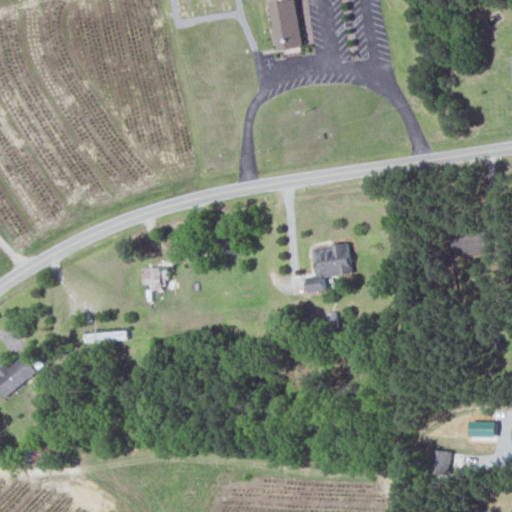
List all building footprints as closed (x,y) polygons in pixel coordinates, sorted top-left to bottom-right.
[(277,49),(303,46),(298,0),(278,0),(272,1),(277,49)] [(234,253),(234,219),(217,219),(218,253),(234,253)] [(457,254),(489,253),(488,233),(456,234),(457,254)] [(314,247),(317,276),(308,277),(310,292),(327,290),(325,276),(353,273),(349,243),(314,247)] [(143,267),(143,284),(151,284),(151,290),(166,289),(166,266),(143,267)] [(0,392),(5,398),(38,371),(25,355),(9,367),(6,363),(0,368),(0,392)]
